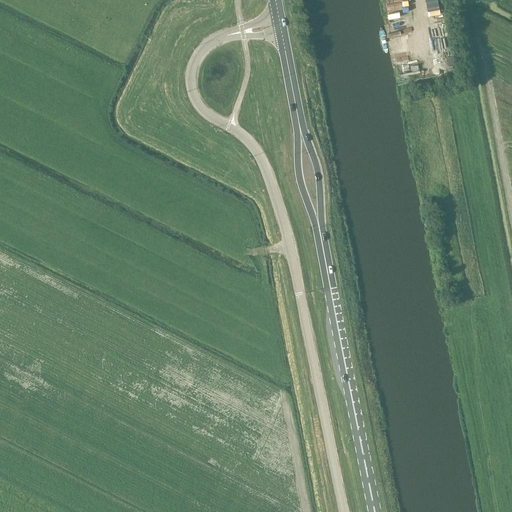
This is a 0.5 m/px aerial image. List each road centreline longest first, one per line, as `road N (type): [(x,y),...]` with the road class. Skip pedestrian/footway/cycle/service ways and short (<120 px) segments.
road 1 (unclassified): [(342,511),(269,179),(246,139),(201,110),(190,81),(205,46),(279,25)]
road 2 (primary): [(374,511),(319,230)]
